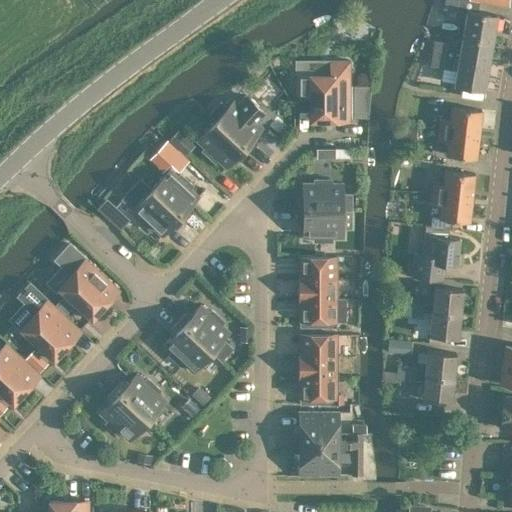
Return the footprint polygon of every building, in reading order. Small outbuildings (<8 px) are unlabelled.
[(444,0),(443,7),(455,9),(456,0),(444,0)] [(462,33),(491,38),(495,13),(466,8),(462,33)] [(457,57),(487,62),(491,38),(462,33),(457,57)] [(433,38),(431,53),(444,55),(446,40),(433,38)] [(431,53),(430,64),(442,66),(444,55),(431,53)] [(453,82),(483,87),(487,62),(457,57),(453,82)] [(295,91),(308,91),(308,118),(322,118),(322,116),(333,116),(333,118),(334,118),(334,115),(347,116),(347,118),(348,118),(348,59),(329,59),(329,72),(295,72),(295,91)] [(446,82),(446,71),(422,71),(422,82),(446,82)] [(370,83),(353,83),(353,115),(367,115),(370,83)] [(413,103),(439,106),(441,90),(415,87),(413,103)] [(214,118),(247,149),(254,141),(250,137),(261,125),(257,122),(266,113),(244,93),(236,102),(232,98),(226,105),(222,103),(220,100),(210,111),(209,112),(214,117),(214,118)] [(437,127),(478,132),(480,108),(450,105),(449,118),(438,116),(437,127)] [(213,160),(216,157),(225,164),(236,153),(240,157),(247,149),(214,118),(195,138),(204,146),(201,149),(213,160)] [(396,134),(416,137),(417,125),(397,122),(396,134)] [(446,139),(445,152),(475,156),(478,132),(437,127),(436,138),(446,139)] [(354,147),(353,132),(322,134),(324,150),(354,147)] [(398,168),(421,170),(422,158),(399,156),(398,168)] [(150,186),(183,217),(190,210),(186,206),(197,194),(189,186),(191,183),(179,172),(177,175),(168,167),(150,186)] [(430,191),(471,195),(474,171),(443,168),(442,181),(432,180),(430,191)] [(330,181),(330,178),(313,177),(313,181),(302,181),(302,197),(296,198),(296,208),(350,208),(350,192),(341,192),(341,181),(330,181)] [(140,214),(138,217),(150,228),(152,225),(161,233),(172,221),(176,225),(183,217),(150,186),(141,178),(123,198),(140,214)] [(390,198),(404,200),(405,188),(391,187),(390,198)] [(440,203),(438,216),(468,219),(471,195),(430,191),(429,202),(440,203)] [(296,219),(302,219),(302,235),(341,235),(341,225),(349,225),(349,209),(350,209),(350,208),(296,208),(296,219)] [(126,223),(116,214),(111,219),(120,229),(126,223)] [(410,273),(435,275),(436,261),(460,263),(462,251),(457,250),(459,236),(447,235),(448,227),(449,227),(424,224),(424,225),(424,233),(423,233),(421,251),(413,250),(410,273)] [(298,255),(298,276),(335,276),(335,255),(312,255),(312,252),(308,252),(309,255),(298,255)] [(57,285),(91,317),(100,306),(98,305),(106,297),(108,298),(109,298),(106,296),(115,287),(117,289),(118,288),(85,255),(57,285)] [(298,276),(298,297),(335,296),(335,276),(298,276)] [(431,308),(459,312),(462,287),(433,285),(432,286),(433,286),(431,308)] [(298,318),(299,318),(311,318),(323,318),(323,325),(335,325),(335,318),(344,318),(344,316),(343,316),(343,297),(344,297),(344,296),(335,296),(298,297),(298,318)] [(18,327),(52,358),(61,348),(59,346),(67,339),(69,340),(69,339),(67,338),(76,329),(78,330),(79,330),(46,297),(18,327)] [(402,312),(421,314),(422,301),(403,299),(402,312)] [(177,318),(210,349),(228,330),(220,322),(222,319),(210,308),(208,311),(199,303),(188,315),(184,311),(177,318)] [(428,332),(457,335),(457,334),(459,312),(431,308),(428,331),(428,332)] [(168,353),(189,372),(210,349),(177,318),(169,326),(174,330),(163,342),(171,350),(168,353)] [(249,339),(249,325),(239,325),(239,339),(249,339)] [(298,353),(335,353),(335,332),(298,332),(298,353)] [(387,349),(410,351),(411,339),(388,337),(387,349)] [(0,346),(0,392),(11,402),(20,392),(18,390),(26,383),(28,384),(28,383),(26,381),(35,373),(37,374),(38,374),(5,341),(0,346)] [(500,382),(511,383),(511,344),(504,344),(500,382)] [(424,372),(452,375),(455,352),(455,351),(426,348),(426,350),(418,349),(417,359),(425,359),(424,372)] [(26,358),(34,366),(41,358),(33,350),(26,358)] [(298,374),(335,374),(335,353),(298,353),(298,374)] [(382,378),(395,379),(395,377),(415,379),(416,365),(397,364),(396,368),(383,367),(382,378)] [(113,387),(146,418),(164,398),(156,390),(158,388),(146,376),(144,379),(135,371),(124,383),(120,379),(113,387)] [(206,371),(196,381),(209,394),(219,384),(206,371)] [(450,398),(452,375),(424,372),(421,395),(421,397),(450,399),(450,398)] [(335,392),(335,374),(298,374),(298,395),(299,395),(299,402),(341,402),(342,392),(335,392)] [(395,382),(395,394),(416,394),(416,382),(395,382)] [(191,393),(201,402),(208,394),(198,385),(191,393)] [(99,411),(107,418),(105,421),(117,432),(119,430),(128,437),(146,418),(113,387),(106,395),(110,399),(99,411)] [(499,425),(511,426),(511,394),(503,393),(499,425)] [(180,404),(191,414),(198,406),(188,396),(180,404)] [(298,472),(337,472),(337,409),(298,409),(298,472)] [(136,459),(148,461),(149,454),(138,451),(136,459)] [(87,511),(87,499),(86,499),(86,501),(74,501),(74,499),(72,499),(72,501),(62,501),(62,499),(48,499),(47,511),(87,511)]
